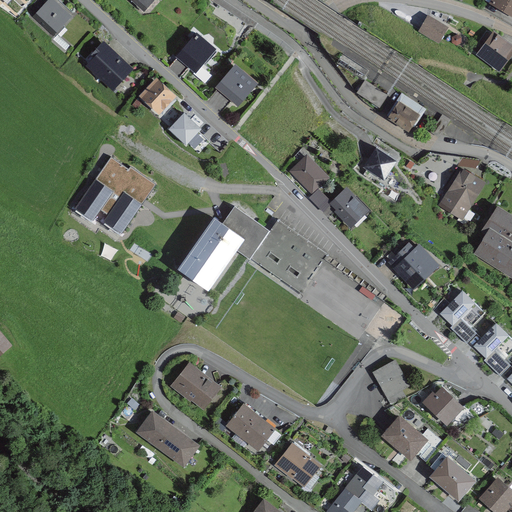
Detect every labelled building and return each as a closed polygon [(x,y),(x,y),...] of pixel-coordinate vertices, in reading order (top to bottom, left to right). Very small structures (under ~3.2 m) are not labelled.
[(65,26),(64,25),(72,16),(71,15),(73,13),(59,0),(47,0),(32,16),(54,36),(55,37),(53,39),(65,50),(70,45),(58,34),(65,26)] [(131,0),(144,12),(154,0),(160,0),(161,0),(131,0)] [(511,0),(486,0),(490,2),(489,3),(511,16),(511,0)] [(449,27),(428,14),(418,31),(439,44),(449,27)] [(499,72),(511,54),(511,43),(494,30),(491,35),(487,32),(474,50),(477,53),(476,54),(499,72)] [(216,48),(197,32),(176,57),(195,73),(216,48)] [(457,34),(452,37),(452,43),(456,46),(462,43),(462,37),(457,34)] [(134,68),(104,40),(91,54),(94,57),(86,66),(113,91),(134,68)] [(258,83),(235,64),(215,88),(238,107),(258,83)] [(177,100),(175,98),(177,96),(156,77),(139,96),(159,115),(161,113),(163,114),(177,100)] [(388,95),(365,80),(357,92),(379,107),(388,95)] [(427,109),(402,92),(387,114),(389,116),(388,118),(409,132),(413,126),(414,127),(427,109)] [(141,103),(136,99),(132,105),(136,108),(141,103)] [(202,129),(184,112),(168,129),(186,145),(202,129)] [(439,138),(451,119),(442,114),(431,132),(439,138)] [(397,160),(376,148),(365,167),(386,179),(397,160)] [(289,171),(312,195),(319,189),(330,177),(307,154),(289,171)] [(129,169),(111,156),(102,169),(108,173),(101,183),(95,179),(75,208),(77,209),(79,207),(93,217),(91,219),(93,221),(101,209),(108,214),(104,221),(106,223),(108,220),(121,230),(120,232),(122,234),(142,204),(130,196),(133,191),(140,195),(150,180),(130,166),(129,169)] [(414,163),(410,161),(406,166),(410,169),(414,163)] [(486,182),(462,167),(460,171),(457,169),(447,186),(449,188),(439,205),(460,218),(458,221),(467,226),(475,213),(469,210),(486,182)] [(370,210),(347,186),(331,201),(319,189),(312,195),(309,198),(328,218),(334,212),(350,228),(370,210)] [(511,214),(497,205),(481,231),(486,234),(473,254),(511,278),(511,214)] [(235,206),(223,223),(244,238),(236,250),(240,253),(247,257),(250,260),(248,263),(254,267),(258,263),(251,258),(270,231),(267,229),(258,223),(235,206)] [(208,289),(236,250),(244,238),(223,223),(214,217),(178,268),(208,289)] [(278,219),(270,231),(251,258),(258,263),(301,293),(325,260),(329,255),(326,253),(279,220),(278,219)] [(414,248),(409,242),(388,262),(393,267),(392,268),(413,291),(440,265),(419,243),(414,248)] [(387,296),(364,280),(361,284),(384,301),(387,296)] [(485,313),(462,290),(440,313),(453,326),(450,328),(466,343),(476,333),(471,328),(485,313)] [(185,316),(178,311),(173,317),(181,323),(185,316)] [(511,352),(511,338),(496,323),(474,346),(486,358),(484,360),(500,376),(510,366),(505,360),(511,352)] [(0,355),(13,345),(0,329),(0,355)] [(411,386),(395,359),(373,372),(392,406),(406,397),(402,390),(411,386)] [(222,385),(189,360),(170,385),(190,400),(191,399),(204,408),(222,385)] [(447,426),(465,408),(442,386),(435,393),(432,391),(422,402),(447,426)] [(226,424),(237,433),(256,410),(244,401),(226,424)] [(201,443),(152,407),(136,430),(184,465),(201,443)] [(266,418),(256,410),(237,433),(233,439),(244,447),(248,441),(266,418)] [(436,449),(437,450),(443,443),(444,442),(428,428),(422,435),(399,415),(381,436),(411,462),(417,454),(426,461),(436,449)] [(273,444),(282,433),(275,428),(276,426),(266,418),(248,441),(258,449),(266,438),(273,444)] [(499,439),(504,434),(499,429),(498,431),(496,429),(492,433),(499,439)] [(304,487),(322,463),(292,440),(274,464),(304,487)] [(456,455),(443,443),(437,450),(429,459),(433,463),(430,467),(435,470),(429,477),(458,502),(476,481),(452,460),(456,455)] [(345,453),(341,458),(347,462),(350,457),(345,453)] [(494,464),(487,459),(485,458),(481,462),(490,469),(494,464)] [(363,464),(343,488),(361,502),(371,510),(380,499),(373,494),(384,480),(363,464)] [(511,511),(511,489),(497,477),(479,499),(494,511),(505,511),(508,510),(511,511),(510,511),(511,511)] [(352,511),(361,502),(343,488),(326,510),(328,511),(352,511)] [(283,511),(263,496),(251,511),(283,511)]
